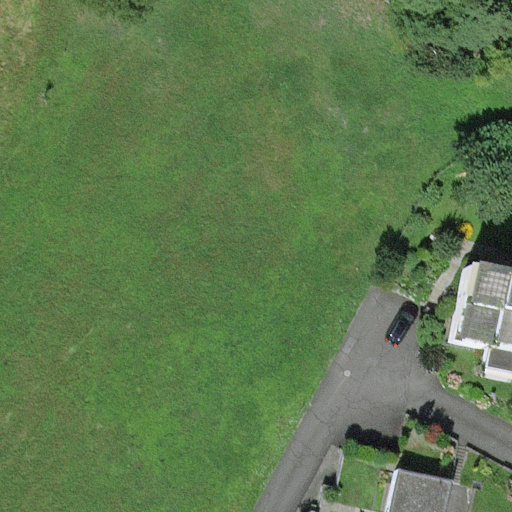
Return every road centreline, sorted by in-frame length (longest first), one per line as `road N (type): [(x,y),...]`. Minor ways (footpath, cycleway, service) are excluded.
road 1 (residential): [(359,367),(511,447)]
road 2 (residential): [(281,511),(359,367)]
